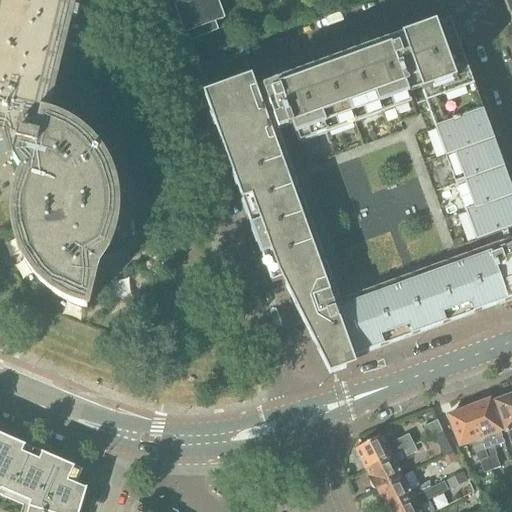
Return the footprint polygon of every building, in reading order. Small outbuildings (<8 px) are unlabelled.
[(0,0),(0,157),(9,154),(11,159),(10,161),(14,162),(23,177),(21,182),(19,187),(17,193),(16,198),(15,204),(14,209),(14,215),(14,221),(14,226),(15,232),(16,237),(17,243),(19,248),(21,254),(24,259),(26,264),(29,269),(32,274),(36,278),(40,282),(44,286),(48,290),(52,293),(57,296),(61,299),(66,302),(71,304),(76,306),(81,308),(87,309),(97,268),(105,251),(107,252),(109,247),(111,242),(113,237),(114,232),(115,227),(116,222),(117,216),(117,211),(117,206),(116,201),(115,195),(114,190),(113,184),(111,179),(109,174),(107,169),(104,163),(101,159),(98,154),(94,150),(91,145),(86,141),(82,138),(86,133),(50,96),(51,93),(73,0),(0,0)] [(176,0),(179,8),(177,9),(178,10),(178,11),(186,31),(185,32),(186,34),(188,33),(191,41),(218,31),(217,30),(253,17),(247,0),(176,0)] [(511,0),(506,0),(503,1),(510,20),(511,24),(511,0)] [(487,123),(480,104),(483,103),(480,94),(477,96),(470,76),(473,75),(470,67),(467,68),(459,44),(462,43),(459,35),(456,36),(450,20),(378,47),(376,43),(368,46),(369,49),(350,57),(349,53),(340,56),(341,59),(322,67),(321,63),(313,66),(314,69),(295,77),(293,73),(285,76),(286,79),(276,83),(276,84),(256,91),(252,78),(203,95),(272,285),(282,281),(330,376),(356,366),(353,358),(511,300),(511,192),(510,188),(511,186),(511,181),(511,178),(507,179),(500,159),(503,158),(500,150),(497,151),(490,131),(493,130),(490,122),(487,123)] [(511,396),(495,403),(510,444),(511,443),(511,396)] [(489,401),(469,409),(484,451),(505,444),(505,443),(500,431),(489,401)] [(469,409),(449,416),(460,446),(470,442),(475,454),(476,455),(479,463),(480,463),(484,474),(492,471),(491,470),(487,458),(484,451),(469,409)] [(428,439),(443,432),(437,421),(423,428),(428,439)] [(82,472),(74,468),(0,435),(0,490),(14,497),(17,491),(39,501),(35,509),(29,507),(27,511),(80,511),(87,490),(77,486),(82,472)] [(382,436),(355,449),(365,470),(414,445),(409,435),(387,446),(382,436)] [(414,445),(365,470),(375,490),(403,476),(397,463),(417,452),(414,445)] [(452,452),(443,456),(442,456),(447,466),(457,461),(452,452)] [(496,456),(487,458),(491,470),(492,471),(500,468),(496,457),(496,456)] [(403,476),(375,490),(386,511),(432,488),(429,482),(419,487),(412,472),(403,477),(403,476)] [(468,482),(463,473),(450,479),(454,489),(468,482)] [(432,488),(386,511),(433,511),(428,501),(448,491),(443,482),(432,488)] [(503,497),(490,503),(492,510),(506,505),(503,497)]
